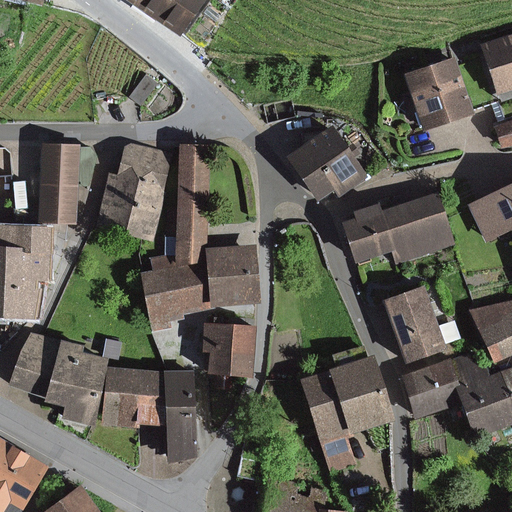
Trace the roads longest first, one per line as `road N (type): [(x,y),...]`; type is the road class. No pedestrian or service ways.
road 1 (residential): [(265,155),(258,368),(222,443),(170,510)]
road 2 (residential): [(403,511),(397,406),(320,219)]
road 3 (residential): [(238,125),(0,135)]
road 4 (residential): [(320,219),(386,186),(511,164)]
road 5 (residential): [(170,510),(0,413)]
road 6 (residential): [(238,125),(95,0)]
